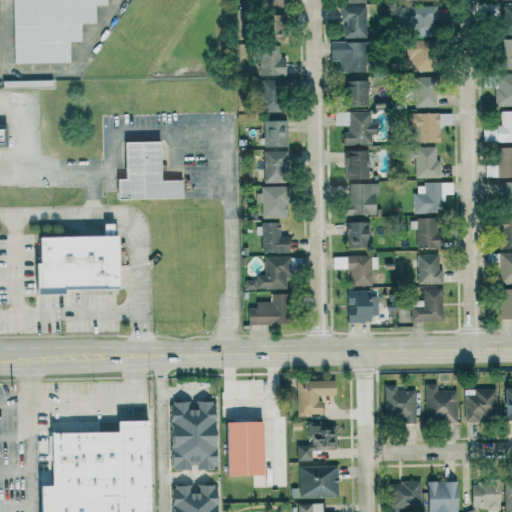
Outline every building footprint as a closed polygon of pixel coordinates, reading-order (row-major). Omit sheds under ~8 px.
[(10,0),(12,63),(69,62),(68,41),(80,41),(80,23),(94,23),(94,5),(106,5),(105,0),(10,0)] [(511,2),(498,3),(499,35),(511,34),(511,2)] [(343,38),(366,37),(365,5),(339,6),(339,20),(343,20),(343,38)] [(398,7),(399,34),(435,33),(434,5),(398,7)] [(279,15),(260,14),(259,40),(278,40),(279,15)] [(432,70),(431,40),(405,41),(406,70),(432,70)] [(338,73),(367,72),(366,41),(328,42),(329,60),(337,60),(338,73)] [(283,57),(278,57),(278,45),(257,46),(258,76),(283,75),(283,57)] [(413,107),(434,108),(435,77),(414,76),(413,107)] [(281,112),(282,80),(259,80),(258,112),(281,112)] [(367,106),(367,81),(343,80),(343,105),(367,106)] [(511,141),(511,110),(498,111),(499,127),(481,127),(481,142),(511,141)] [(344,145),(374,145),(374,112),(333,112),(333,126),(344,126),(344,145)] [(438,142),(438,125),(451,125),(451,113),(407,113),(407,142),(438,142)] [(285,120),(260,120),(260,147),(286,146),(285,120)] [(121,142),(122,178),(114,179),(114,199),(181,198),(180,180),(158,180),(157,141),(121,142)] [(511,176),(511,146),(495,147),(495,164),(483,165),(484,177),(511,176)] [(434,147),(408,147),(408,158),(413,158),(413,178),(439,177),(439,160),(434,160),(434,147)] [(366,150),(343,151),(344,179),(367,179),(366,150)] [(262,183),(285,182),(285,151),(261,151),(262,183)] [(451,182),(412,183),(413,213),(442,212),(441,194),(451,194),(451,182)] [(374,215),(373,194),(378,194),(378,184),(347,184),(347,203),(343,203),(344,215),(374,215)] [(286,218),(285,187),(256,187),(256,203),(260,203),(260,218),(286,218)] [(511,252),(511,217),(490,218),(491,233),(497,233),(497,248),(511,248),(511,252)] [(414,229),(415,248),(436,248),(435,218),(408,219),(408,229),(414,229)] [(367,221),(344,222),(344,248),(367,247),(367,221)] [(103,237),(103,222),(113,222),(114,236),(103,237)] [(286,252),(287,236),(278,235),(278,222),(260,222),(260,252),(286,252)] [(39,238),(103,237),(114,236),(116,236),(118,287),(65,288),(65,294),(36,295),(35,263),(40,263),(39,238)] [(497,284),(511,283),(511,252),(486,253),(486,270),(497,269),(497,284)] [(415,255),(416,284),(441,284),(441,269),(437,269),(437,254),(415,255)] [(286,256),(263,256),(263,276),(254,276),(254,281),(243,280),(243,289),(286,289),(286,256)] [(332,269),(348,269),(348,286),(370,286),(370,269),(376,269),(376,256),(332,256),(332,269)] [(421,288),(421,300),(409,300),(409,321),(441,322),(442,289),(421,288)] [(511,288),(497,289),(498,319),(511,318),(511,288)] [(375,296),(368,296),(368,290),(345,290),(346,322),(368,322),(368,315),(376,315),(375,296)] [(246,325),(286,324),(285,293),(268,294),(269,301),(254,302),(254,308),(246,308),(246,325)] [(295,415),(319,415),(318,396),(333,395),(333,380),(294,381),(295,415)] [(435,390),(435,383),(423,384),(423,422),(455,421),(454,390),(435,390)] [(394,385),(382,385),(382,410),(395,409),(395,423),(414,423),(413,390),(394,391),(394,385)] [(494,388),(462,389),(463,420),(495,420),(494,388)] [(502,420),(511,419),(511,388),(502,389),(502,420)] [(168,470),(189,470),(189,468),(212,468),(212,402),(190,402),(168,402),(168,470)] [(36,427),(39,511),(148,511),(146,420),(117,420),(118,430),(72,433),(71,427),(36,427)] [(223,422),(223,476),(260,476),(259,421),(223,422)] [(295,461),(310,461),(310,447),(334,446),(334,425),(323,426),(323,421),(307,421),(307,444),(294,445),(295,461)] [(297,466),(297,497),(335,496),(335,465),(297,466)] [(420,510),(418,481),(389,483),(390,511),(406,511),(407,511),(420,510)] [(455,511),(455,481),(425,482),(425,511),(455,511)] [(498,509),(497,483),(469,485),(471,511),(464,511),(478,511),(478,509),(498,509)] [(195,485),(195,493),(189,493),(189,486),(169,486),(169,511),(214,511),(213,485),(195,485)] [(333,511),(322,511),(321,511),(321,503),(296,503),(295,511),(333,511)]
